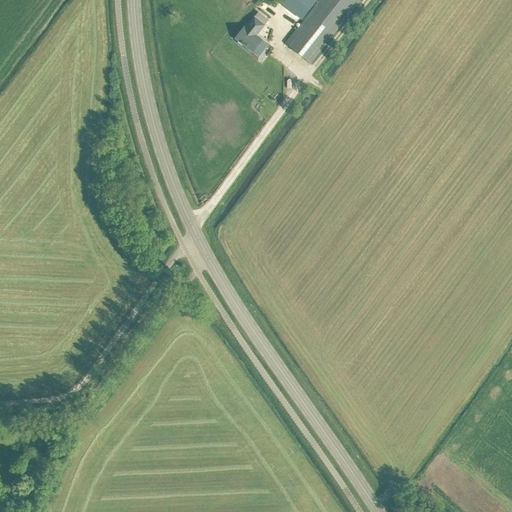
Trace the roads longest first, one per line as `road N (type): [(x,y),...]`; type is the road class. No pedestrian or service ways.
road 1 (secondary): [(377,511),(191,230)]
road 2 (unclassified): [(0,408),(63,403),(191,230)]
road 3 (secondary): [(191,230),(155,128),(134,0)]
